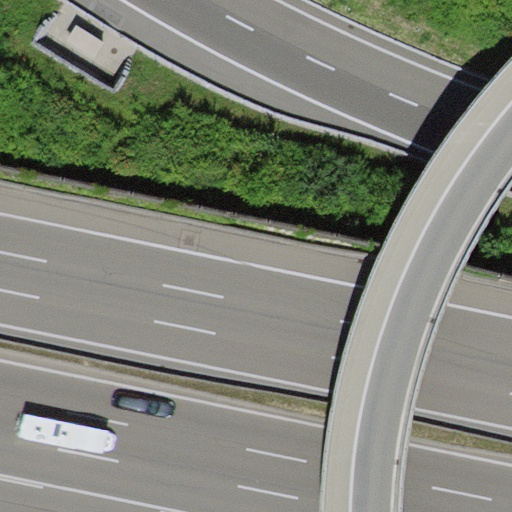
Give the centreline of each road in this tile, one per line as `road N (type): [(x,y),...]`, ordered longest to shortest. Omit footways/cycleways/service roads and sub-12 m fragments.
road 1 (motorway): [(511,368),(0,266)]
road 2 (motorway): [(511,124),(445,218),(403,314),(374,411),(365,511)]
road 3 (motorway): [(53,428),(452,511)]
road 4 (motorway): [(511,139),(349,76),(196,0)]
